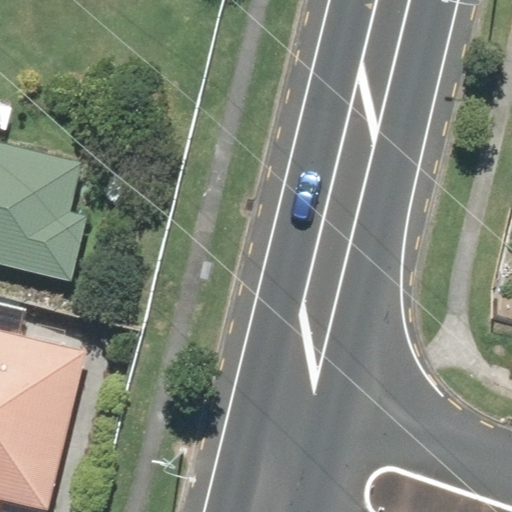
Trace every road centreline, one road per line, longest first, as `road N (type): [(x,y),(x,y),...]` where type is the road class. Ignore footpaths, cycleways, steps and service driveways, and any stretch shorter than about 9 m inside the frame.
road 1 (secondary): [(290,415),(389,0)]
road 2 (residential): [(290,415),(511,473)]
